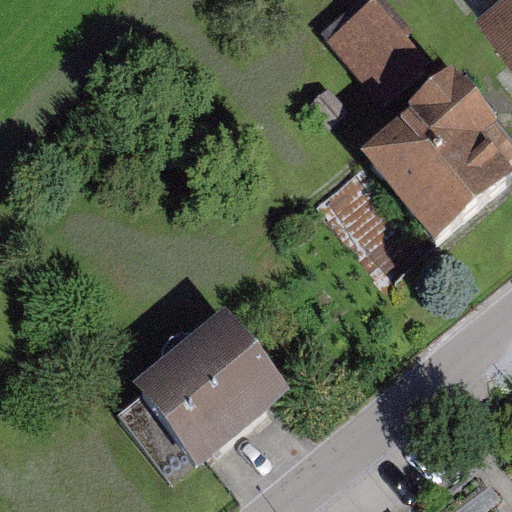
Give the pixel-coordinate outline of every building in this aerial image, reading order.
[(511,0),(491,0),(511,23),(511,0)] [(449,84),(403,21),(353,58),(399,120),(449,84)] [(511,124),(496,103),(404,171),(485,279),(511,258),(511,124)] [(167,390),(136,416),(138,418),(123,430),(175,493),(189,481),(199,493),(290,419),(227,342),(200,364),(192,360),(183,360),(175,364),(168,371),(165,381),(167,390)] [(498,511),(489,502),(477,511),(498,511)]
